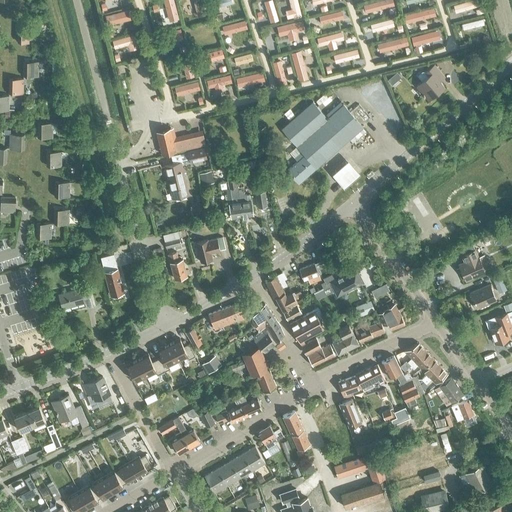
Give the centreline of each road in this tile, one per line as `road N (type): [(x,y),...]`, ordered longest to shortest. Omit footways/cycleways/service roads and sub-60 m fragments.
road 1 (residential): [(166,324),(76,0)]
road 2 (tertiary): [(352,204),(511,61)]
road 3 (residential): [(177,470),(316,379)]
road 4 (residential): [(434,320),(352,204)]
road 5 (residential): [(173,473),(108,350)]
road 6 (residential): [(316,379),(434,320)]
road 7 (tertiary): [(254,276),(352,204)]
road 8 (residential): [(316,379),(254,276)]
